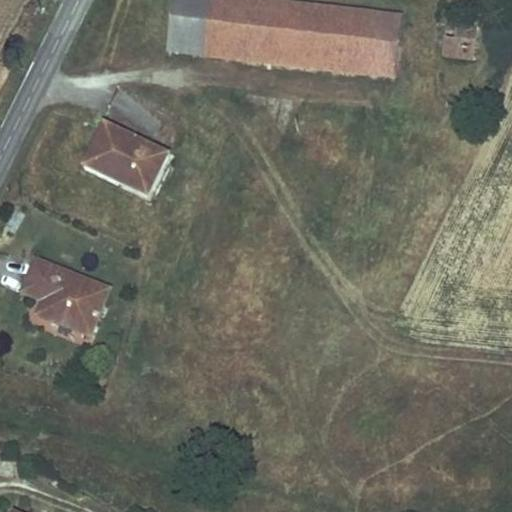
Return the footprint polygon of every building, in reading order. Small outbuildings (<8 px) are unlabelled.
[(161,0),(156,51),(176,53),(181,0),(161,0)] [(181,0),(176,53),(201,56),(206,0),(181,0)] [(370,18),(208,0),(206,0),(201,56),(364,74),(370,18)] [(370,18),(364,74),(390,77),(396,21),(370,18)] [(446,25),(441,57),(474,60),(477,28),(446,25)] [(450,99),(448,109),(464,110),(464,101),(450,99)] [(167,160),(103,129),(83,171),(147,201),(157,181),(167,160)] [(167,160),(157,181),(163,184),(174,162),(167,160)] [(36,318),(88,340),(108,294),(35,263),(28,281),(48,289),(42,303),(36,318)] [(22,295),(42,303),(48,289),(28,281),(22,295)]
